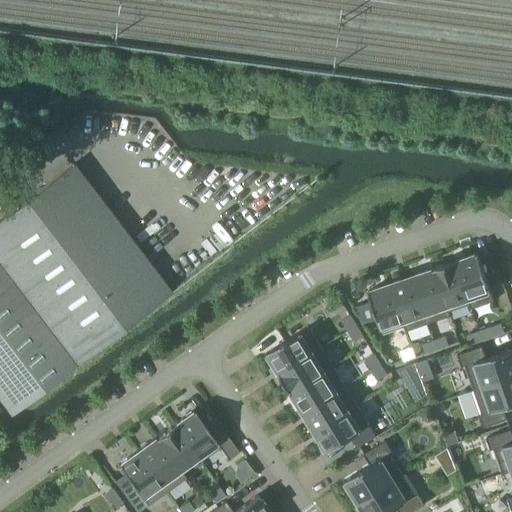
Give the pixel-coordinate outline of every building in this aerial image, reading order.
[(0,219),(0,400),(10,413),(170,291),(73,164),(0,219)] [(455,261),(454,261),(468,300),(490,292),(477,254),(455,261)] [(454,261),(433,269),(446,307),(468,300),(454,261)] [(432,269),(411,276),(424,315),(446,307),(433,269),(432,269)] [(411,276),(390,284),(403,322),(424,315),(411,276)] [(403,322),(390,284),(367,292),(374,312),(378,323),(380,330),(403,322)] [(366,314),(370,326),(378,323),(374,312),(366,314)] [(342,325),(346,332),(356,326),(352,319),(342,325)] [(356,326),(346,332),(350,339),(360,333),(356,326)] [(485,327),(478,330),(482,341),(489,338),(485,327)] [(482,341),(478,330),(470,332),(474,344),(482,341)] [(277,373),(278,374),(313,353),(300,332),(266,353),(277,373)] [(440,336),(433,339),(437,350),(444,348),(440,336)] [(437,350),(433,339),(425,341),(429,353),(437,350)] [(474,363),(482,387),(511,377),(511,349),(486,359),(474,363)] [(278,374),(290,393),(324,372),(313,353),(278,374)] [(366,364),(370,371),(380,365),(376,358),(366,364)] [(408,367),(412,378),(419,375),(415,364),(408,367)] [(380,365),(370,371),(374,378),(384,372),(380,365)] [(291,394),(302,413),(336,391),(324,372),(290,393),(290,394),(291,394)] [(511,377),(482,387),(491,412),(503,408),(511,404),(511,377)] [(302,413),(314,432),(348,411),(336,391),(302,413)] [(193,410),(173,424),(197,457),(217,443),(193,410)] [(348,411),(314,432),(326,452),(361,431),(348,411)] [(173,424),(155,438),(179,471),(197,457),(173,424)] [(155,438),(136,451),(160,484),(179,471),(155,438)] [(503,446),(511,470),(511,442),(502,446),(503,446)] [(160,484),(136,451),(117,465),(141,498),(160,484)] [(244,456),(231,467),(243,480),(256,469),(244,456)] [(344,481),(357,503),(393,480),(380,459),(369,466),(344,481)] [(393,480),(357,503),(362,511),(388,511),(395,508),(406,501),(393,480)] [(225,495),(219,487),(209,494),(215,502),(225,495)] [(107,499),(114,509),(122,503),(115,494),(107,499)] [(268,511),(257,495),(232,511),(268,511)] [(188,501),(178,508),(180,511),(190,511),(193,510),(188,501)]
